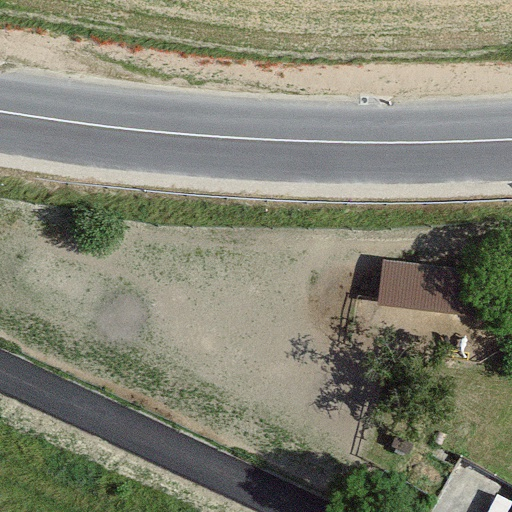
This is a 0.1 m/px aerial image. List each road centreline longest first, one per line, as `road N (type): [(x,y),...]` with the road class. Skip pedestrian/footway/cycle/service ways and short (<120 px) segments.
road 1 (secondary): [(0,126),(294,161),(511,157)]
road 2 (residential): [(0,364),(314,511)]
